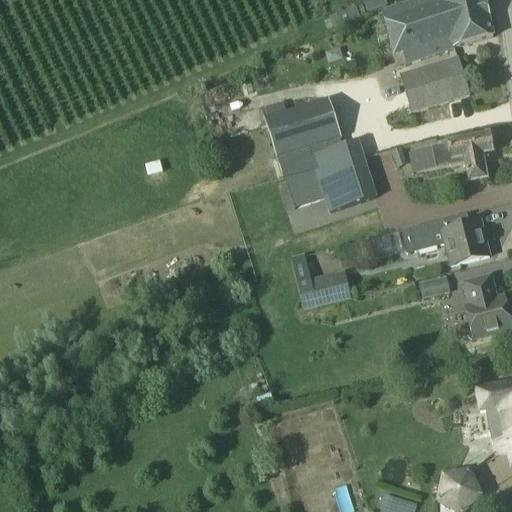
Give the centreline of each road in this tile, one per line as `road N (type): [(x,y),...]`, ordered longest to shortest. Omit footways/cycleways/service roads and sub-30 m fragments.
road 1 (unknown): [(511,103),(353,137),(340,102),(355,86)]
road 2 (unknown): [(511,180),(383,213)]
